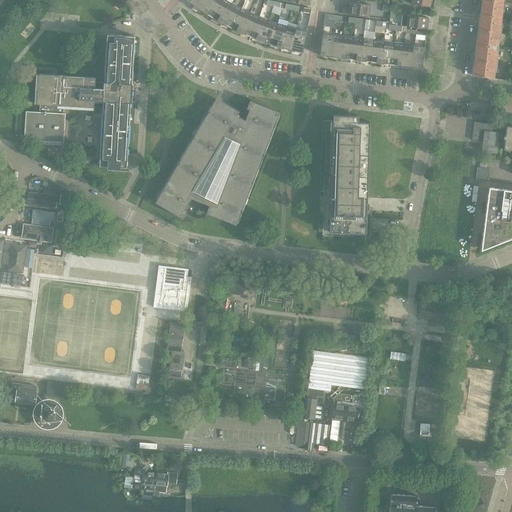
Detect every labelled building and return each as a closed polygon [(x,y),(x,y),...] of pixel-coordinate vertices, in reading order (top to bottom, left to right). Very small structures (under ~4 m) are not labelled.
[(198,0),(194,6),(198,10),(203,12),(210,0),(198,0)] [(210,0),(203,12),(207,15),(212,18),(222,0),(210,0)] [(224,0),(222,0),(212,18),(217,21),(221,23),(232,4),(224,0)] [(482,0),(480,14),(501,17),(502,10),(503,10),(504,0),(482,0)] [(343,7),(342,14),(369,17),(370,6),(350,3),(350,8),(343,7)] [(232,4),(221,23),(231,28),(241,9),(232,4)] [(241,9),(231,28),(236,31),(241,33),(250,13),(241,9)] [(250,13),(241,33),(245,35),(250,37),(259,17),(250,13)] [(501,17),(480,14),(476,44),(497,47),(498,41),(499,41),(502,23),(500,23),(501,17)] [(428,18),(402,15),(401,26),(407,27),(427,30),(428,18)] [(259,17),(250,37),(255,40),(260,41),(268,21),(259,17)] [(268,21),(260,41),(265,43),(270,45),(277,24),(268,21)] [(287,27),(277,24),(270,45),(276,47),(281,48),(287,27)] [(296,30),(287,27),(281,48),(286,50),(291,51),(296,30)] [(307,32),(296,30),(291,51),(297,52),(302,53),(303,48),(307,32)] [(333,35),(322,34),(320,50),(319,56),(330,57),(333,35)] [(131,103),(131,101),(131,97),(133,97),(133,90),(132,90),(132,85),(131,85),(131,84),(134,37),(107,35),(104,82),(104,83),(95,82),(96,78),(39,74),(37,104),(40,104),(39,112),(26,112),(24,141),(64,143),(65,114),(64,114),(64,106),(94,107),(94,103),(103,104),(103,107),(105,107),(102,158),(100,158),(99,166),(107,167),(107,169),(120,169),(120,167),(127,168),(127,160),(125,160),(128,103),(131,103)] [(343,37),(333,35),(330,57),(340,59),(343,37)] [(353,38),(343,37),(340,59),(350,60),(353,38)] [(363,39),(353,38),(350,60),(360,61),(363,39)] [(373,41),(363,39),(360,61),(371,62),(373,41)] [(384,42),(373,41),(371,62),(381,64),(384,42)] [(394,43),(384,42),(381,64),(391,65),(394,43)] [(404,44),(394,43),(391,65),(401,66),(404,44)] [(414,46),(404,44),(401,66),(412,68),(414,46)] [(497,47),(476,44),(473,76),(493,78),(494,74),(494,71),(495,71),(498,54),(496,54),(497,47)] [(97,45),(87,45),(86,67),(96,67),(97,45)] [(425,47),(414,46),(412,68),(422,69),(423,64),(422,63),(425,47)] [(200,134),(196,139),(193,145),(190,143),(181,158),(184,160),(178,171),(175,169),(166,184),(169,186),(163,197),(160,195),(155,203),(183,219),(187,211),(185,210),(191,199),(209,206),(206,214),(236,225),(239,217),(236,215),(238,209),(240,203),(244,205),(250,189),(247,187),(251,175),(255,177),(261,161),(257,159),(262,147),(266,149),(272,133),(268,132),(273,120),(276,121),(280,112),(252,102),(250,101),(246,109),(249,110),(245,121),(237,116),(239,112),(216,98),(211,106),(215,108),(208,119),(205,117),(196,132),(200,134)] [(350,116),(333,115),(333,122),(336,122),(334,197),(330,196),(329,232),(330,232),(330,229),(341,229),(341,232),(354,233),(354,230),(365,230),(364,233),(366,233),(366,226),(366,211),(369,122),(358,122),(358,116),(350,116)] [(493,125),(479,123),(474,122),(472,140),(483,142),(481,152),(497,154),(498,143),(497,143),(498,133),(491,132),(491,128),(493,128),(493,125)] [(511,151),(511,127),(506,126),(503,150),(511,151)] [(488,182),(490,169),(486,169),(487,161),(482,161),(481,168),(477,168),(476,180),(488,182)] [(481,251),(511,239),(511,191),(489,188),(481,251)] [(27,193),(25,209),(55,211),(57,196),(27,193)] [(23,225),(53,228),(55,211),(25,209),(23,225)] [(63,221),(64,213),(58,212),(57,222),(56,229),(55,239),(61,240),(62,230),(68,231),(69,222),(63,221)] [(21,241),(51,244),(53,228),(23,225),(21,241)] [(23,275),(26,248),(27,244),(10,242),(9,253),(3,252),(0,271),(13,274),(23,275)] [(159,266),(153,307),(186,312),(187,312),(191,278),(188,277),(188,270),(159,266)] [(243,296),(245,281),(231,280),(229,294),(243,296)] [(236,303),(234,312),(245,314),(247,305),(236,303)] [(419,305),(418,309),(420,309),(419,314),(418,314),(417,318),(446,322),(448,309),(419,305)] [(454,311),(452,322),(466,324),(467,313),(454,311)] [(181,352),(184,326),(171,324),(168,350),(172,351),(170,369),(182,370),(185,353),(181,352)] [(313,350),(307,395),(323,397),(324,391),(330,392),(331,386),(366,390),(370,358),(313,350)] [(47,382),(47,395),(67,396),(67,383),(47,382)] [(35,405),(37,386),(13,383),(12,390),(18,390),(16,402),(35,405)] [(351,407),(352,396),(339,395),(334,399),(332,418),(356,421),(358,408),(351,407)] [(402,412),(404,396),(395,396),(394,412),(402,412)] [(314,419),(317,399),(305,398),(302,418),(314,419)] [(52,405),(50,405),(49,405),(48,405),(47,405),(46,405),(45,406),(44,406),(43,407),(42,407),(41,408),(40,409),(40,410),(39,411),(39,412),(39,414),(39,415),(39,416),(39,417),(40,418),(40,419),(41,420),(41,421),(42,422),(43,422),(44,423),(45,423),(46,424),(47,424),(49,424),(51,424),(52,423),(54,423),(55,422),(56,420),(57,419),(58,417),(58,416),(58,414),(58,413),(58,411),(57,409),(56,408),(55,407),(53,406),(52,405)] [(308,444),(311,423),(298,422),(295,446),(299,446),(305,444),(308,444)] [(327,448),(331,425),(312,422),(308,449),(313,450),(314,446),(327,448)] [(133,469),(134,454),(121,453),(119,467),(133,469)] [(154,485),(156,473),(147,472),(148,469),(144,469),(144,470),(135,469),(134,479),(142,480),(142,483),(141,490),(144,490),(143,496),(153,497),(153,496),(155,485),(154,485)] [(167,486),(167,483),(176,484),(177,474),(168,473),(168,475),(156,473),(154,485),(155,485),(153,496),(158,497),(159,492),(166,493),(167,486)] [(435,511),(436,507),(417,506),(417,496),(391,494),(389,511),(388,511),(435,511)]
